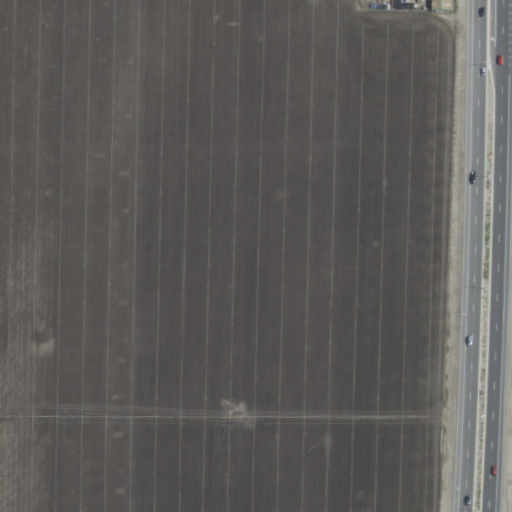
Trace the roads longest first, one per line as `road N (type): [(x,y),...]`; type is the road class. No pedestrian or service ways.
road 1 (secondary): [(475,0),(461,511)]
road 2 (secondary): [(486,511),(500,48)]
